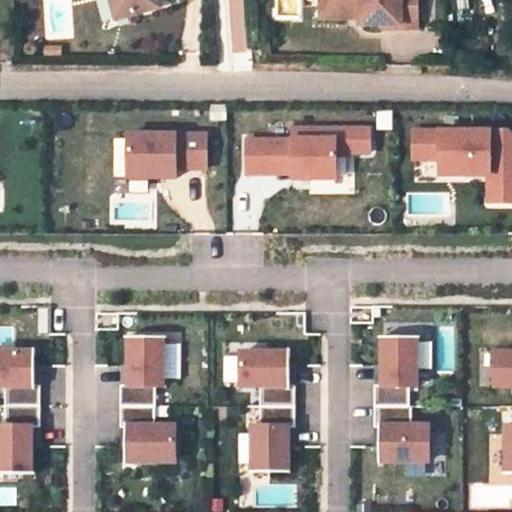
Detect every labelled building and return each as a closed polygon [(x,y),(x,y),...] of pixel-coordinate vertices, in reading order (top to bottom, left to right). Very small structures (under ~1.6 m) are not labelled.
[(93,0),(99,21),(110,18),(105,0),(93,0)] [(120,0),(110,0),(116,21),(125,18),(120,0)] [(120,0),(125,18),(158,8),(156,0),(120,0)] [(320,0),(321,18),(350,18),(350,14),(361,14),(361,24),(417,24),(416,0),(320,0)] [(58,56),(58,47),(45,47),(45,55),(58,56)] [(293,140),(247,141),(247,174),(294,173),(294,179),(337,179),(337,153),(371,152),(371,130),(293,130),(293,140)] [(433,150),(433,132),(414,132),(415,162),(442,162),(442,150),(433,150)] [(511,145),(509,145),(509,132),(433,132),(433,150),(442,150),(442,162),(442,174),(475,174),(475,171),(490,171),(490,175),(490,202),(511,202),(511,145)] [(208,168),(207,135),(130,134),(130,140),(130,178),(162,178),(162,169),(177,169),(208,168)] [(130,140),(115,140),(115,178),(130,178),(130,140)] [(177,179),(177,169),(162,169),(162,178),(177,179)] [(130,366),(130,386),(122,386),(122,407),(157,407),(157,387),(165,387),(165,338),(130,337),(130,366)] [(384,366),(384,386),(376,386),(376,407),(411,407),(411,387),(418,387),(418,338),(384,337),(384,366)] [(0,352),(0,386),(6,387),(6,407),(41,407),(41,385),(36,385),(36,366),(36,352),(0,352)] [(242,352),(242,387),(262,387),(262,407),(297,407),(297,385),(292,385),(292,365),(292,352),(242,352)] [(511,352),(497,352),(497,387),(511,386),(511,352)] [(122,366),(122,386),(130,386),(130,366),(122,366)] [(376,366),(376,386),(384,386),(384,366),(376,366)] [(34,448),(33,428),(41,428),(41,407),(6,407),(6,427),(0,427),(0,473),(34,473),(34,448)] [(176,461),(176,427),(157,427),(157,407),(122,407),(122,428),(127,428),(127,448),(127,461),(176,461)] [(289,446),(289,428),(297,427),(297,407),(262,407),(262,427),(254,427),(254,472),(289,472),(289,446)] [(430,461),(430,427),(413,427),(413,407),(411,407),(376,407),(376,428),(380,428),(380,449),(380,461),(430,461)]
